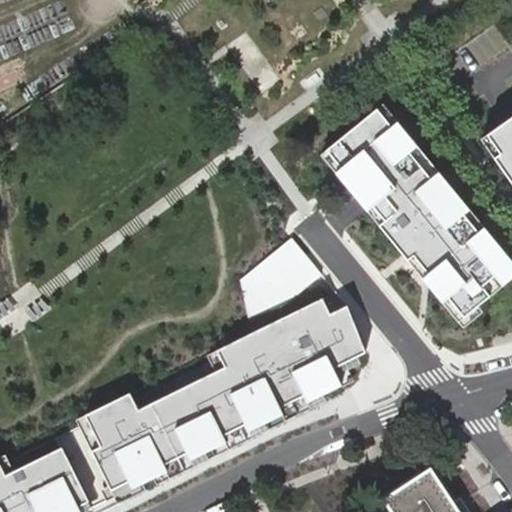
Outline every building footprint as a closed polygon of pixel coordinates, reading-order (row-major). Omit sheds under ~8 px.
[(511,253),(386,104),(321,159),(460,325),(511,281),(511,253)] [(511,119),(482,141),(511,181),(511,119)] [(133,396),(81,421),(114,488),(106,492),(113,506),(175,475),(333,398),(348,386),(339,366),(368,352),(346,307),(334,313),(326,298),(222,349),(231,368),(141,412),(133,396)] [(0,459),(0,511),(95,511),(65,448),(7,475),(0,459)] [(462,511),(435,470),(388,499),(396,511),(462,511)]
